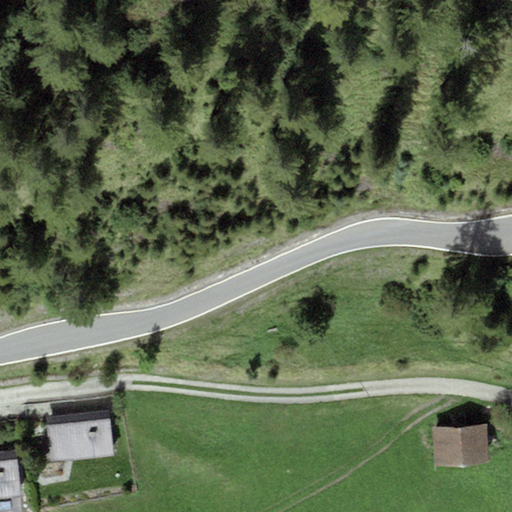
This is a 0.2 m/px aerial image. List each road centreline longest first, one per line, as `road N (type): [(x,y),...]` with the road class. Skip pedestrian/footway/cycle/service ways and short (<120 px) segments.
road 1 (tertiary): [(511,234),(353,238),(168,315),(0,355)]
road 2 (track): [(0,398),(122,381),(262,395),(416,384),(511,398)]
